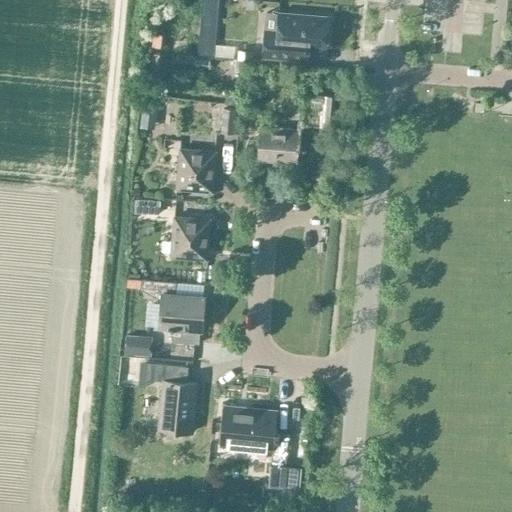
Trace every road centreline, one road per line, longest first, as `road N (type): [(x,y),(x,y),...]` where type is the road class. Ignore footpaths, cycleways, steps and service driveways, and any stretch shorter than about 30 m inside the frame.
road 1 (track): [(122,0),(76,511)]
road 2 (residential): [(358,368),(386,64)]
road 3 (residential): [(358,368),(258,360),(269,215),(314,221)]
road 4 (residential): [(345,511),(358,368)]
road 5 (residential): [(386,64),(511,76)]
